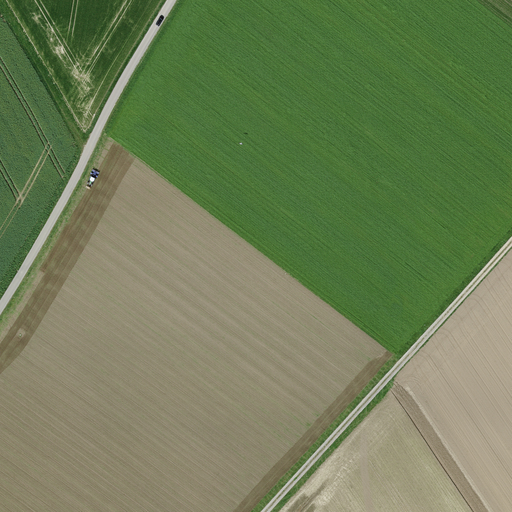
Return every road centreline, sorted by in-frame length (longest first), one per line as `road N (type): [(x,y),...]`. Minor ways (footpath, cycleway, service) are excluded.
road 1 (track): [(511,243),(266,511)]
road 2 (unclassified): [(170,0),(0,308)]
